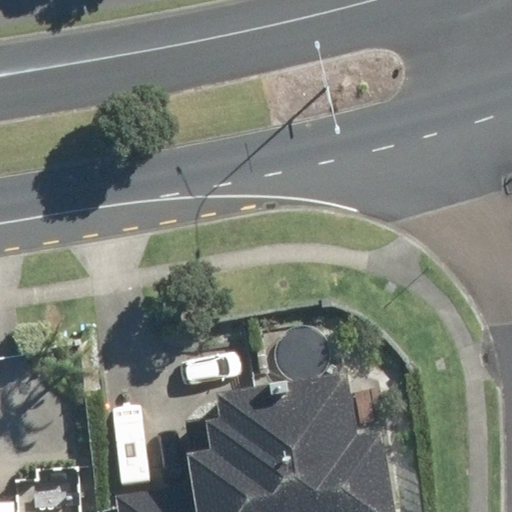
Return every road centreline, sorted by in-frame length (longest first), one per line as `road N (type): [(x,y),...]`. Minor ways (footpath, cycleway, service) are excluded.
road 1 (secondary): [(453,112),(0,197)]
road 2 (secondary): [(0,100),(75,89),(420,3)]
road 3 (residential): [(511,323),(453,112)]
